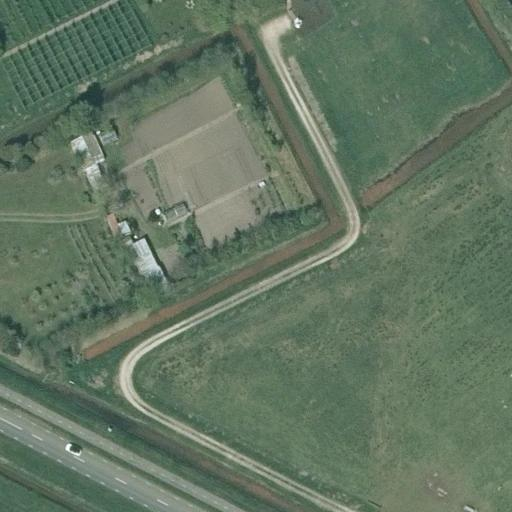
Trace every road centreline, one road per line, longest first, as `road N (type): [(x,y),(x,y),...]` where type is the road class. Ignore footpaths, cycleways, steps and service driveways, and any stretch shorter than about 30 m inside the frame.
road 1 (tertiary): [(174,511),(0,420)]
road 2 (track): [(0,224),(79,225),(133,211)]
